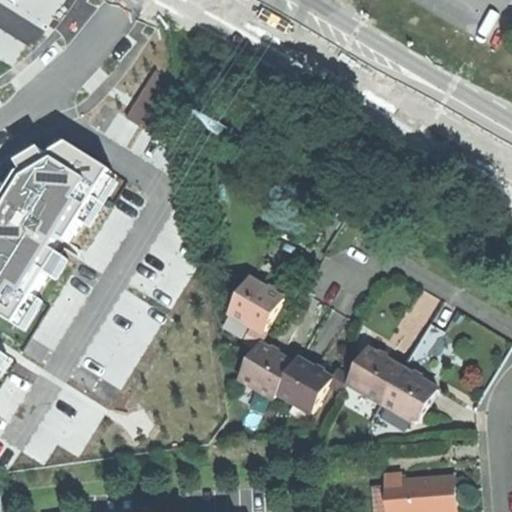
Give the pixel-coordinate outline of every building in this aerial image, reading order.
[(188,91),(154,71),(134,105),(128,115),(162,135),(188,91)] [(0,214),(0,321),(23,336),(119,178),(73,150),(51,162),(45,152),(16,168),(22,178),(7,203),(0,214)] [(258,327),(270,334),(291,299),(269,287),(254,278),(234,312),(258,327)] [(264,344),(270,334),(258,327),(249,344),(260,351),(264,344)] [(278,399),(281,393),(298,364),(280,354),(264,344),(260,351),(244,379),(278,399)] [(352,384),(387,404),(408,369),(390,358),(373,348),(356,377),(352,384)] [(0,385),(15,362),(0,353),(0,385)] [(333,385),(337,379),(319,369),(302,359),(298,364),(281,393),(316,414),(333,385)] [(342,369),(337,379),(333,385),(347,393),(352,384),(356,377),(342,369)] [(417,422),(422,425),(443,389),(424,378),(408,369),(387,404),(393,408),(417,422)] [(407,438),(417,422),(393,408),(383,424),(407,438)] [(388,474),(389,483),(404,481),(404,472),(388,474)] [(404,481),(407,511),(461,511),(460,498),(459,477),(404,481)] [(391,511),(407,511),(404,481),(389,483),(391,511)]
